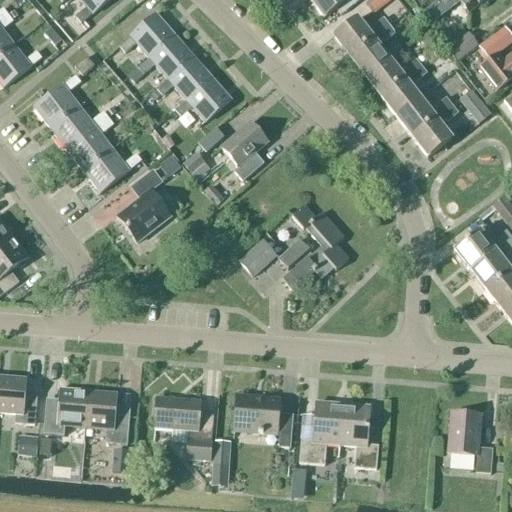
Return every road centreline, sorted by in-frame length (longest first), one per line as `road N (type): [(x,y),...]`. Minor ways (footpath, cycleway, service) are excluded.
road 1 (residential): [(410,357),(418,233),(406,202),(206,0)]
road 2 (tertiary): [(410,357),(80,328)]
road 3 (residential): [(80,328),(83,266),(0,154)]
